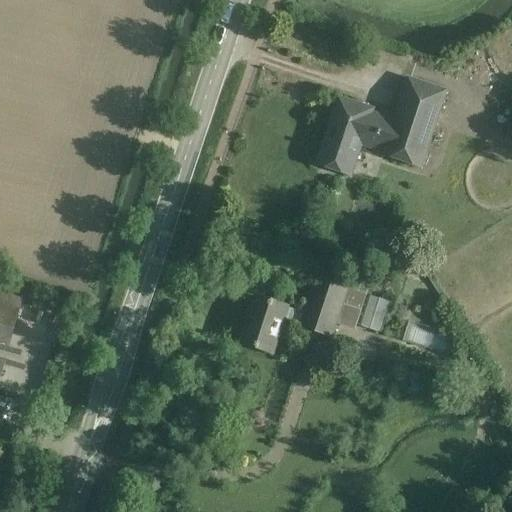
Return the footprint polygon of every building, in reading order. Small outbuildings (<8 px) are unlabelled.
[(446,92),(427,86),(408,79),(394,121),(372,114),(373,110),(339,99),(317,165),(351,176),(361,146),(384,153),(383,155),(421,168),(446,92)] [(356,331),(371,281),(373,275),(354,269),(348,287),(315,277),(298,329),(333,340),(338,325),(356,331)] [(0,343),(9,346),(22,299),(2,294),(0,293),(0,343)] [(241,344),(260,350),(272,354),(287,308),(256,298),(241,344)] [(398,304),(394,318),(403,320),(407,307),(398,304)] [(408,322),(402,342),(454,358),(460,339),(408,322)] [(469,354),(463,359),(465,367),(473,369),(479,363),(476,356),(469,354)] [(402,377),(400,386),(405,394),(414,396),(422,391),(424,382),(419,374),(410,372),(402,377)]
